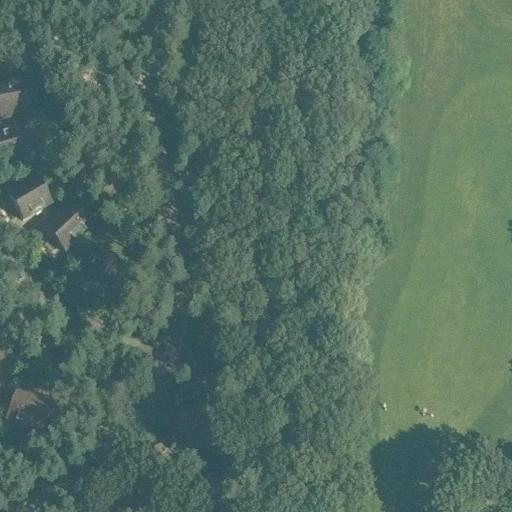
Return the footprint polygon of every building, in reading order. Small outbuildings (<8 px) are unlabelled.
[(32,80),(0,86),(0,117),(1,122),(39,114),(32,80)] [(25,128),(0,135),(0,160),(2,167),(34,158),(25,128)] [(36,179),(7,197),(23,223),(52,206),(36,179)] [(72,203),(43,230),(65,255),(94,228),(72,203)] [(124,267),(98,255),(84,284),(110,297),(124,267)] [(52,404),(16,391),(5,422),(41,435),(52,404)] [(212,421),(182,408),(170,437),(200,450),(212,421)] [(158,449),(137,471),(162,494),(183,471),(158,449)] [(146,511),(149,508),(122,490),(106,511),(146,511)]
